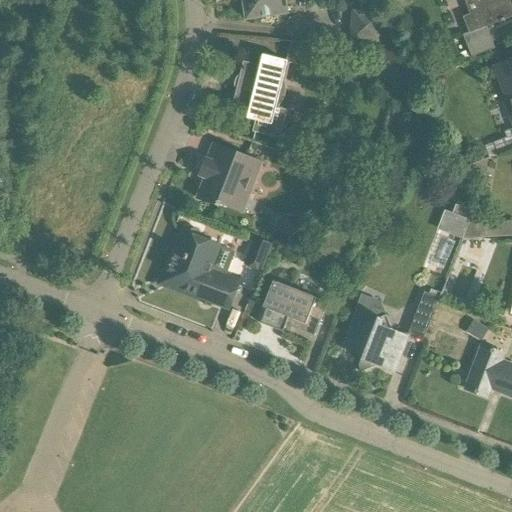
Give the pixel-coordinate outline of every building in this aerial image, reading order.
[(244,0),(248,20),(287,13),(285,0),(244,0)] [(465,0),(473,0),(479,13),(461,20),(468,35),(461,38),(471,60),(496,50),(488,29),(511,18),(511,7),(509,0),(464,0),(465,0)] [(381,16),(355,14),(353,40),(379,42),(381,16)] [(395,85),(403,55),(385,51),(377,81),(395,85)] [(254,134),(283,141),(290,111),(277,108),(288,62),(263,56),(261,67),(244,63),(234,105),(250,109),(248,120),(257,122),(254,134)] [(511,61),(495,68),(511,110),(511,61)] [(412,122),(428,116),(413,80),(406,83),(415,104),(406,108),(412,122)] [(262,164),(213,145),(207,160),(200,177),(206,179),(198,200),(219,208),(220,205),(244,214),(258,177),(257,176),(262,164)] [(466,219),(470,220),(473,211),(456,205),(453,214),(466,219)] [(286,239),(303,232),(298,219),(281,226),(286,239)] [(241,281),(240,281),(211,270),(220,247),(201,239),(201,235),(199,231),(195,229),(190,230),(188,234),(183,232),(175,253),(173,252),(160,286),(199,301),(200,299),(230,310),(241,281)] [(256,239),(246,265),(262,271),(272,245),(256,239)] [(270,306),(262,325),(284,334),(288,324),(298,329),(297,332),(315,339),(320,327),(322,328),(323,327),(321,326),(328,310),(316,305),(318,301),(275,283),(266,304),(270,306)] [(410,338),(425,344),(442,300),(427,294),(410,338)] [(386,316),(380,319),(356,310),(341,347),(362,355),(360,361),(364,370),(360,371),(360,373),(375,366),(393,373),(407,337),(392,331),(386,316)] [(474,321),(466,333),(481,342),(488,330),(474,321)] [(511,398),(511,365),(503,362),(506,353),(483,344),(465,390),(489,399),(492,391),(511,398)]
